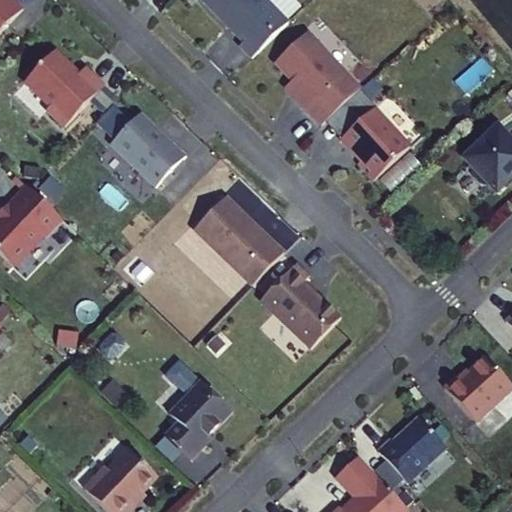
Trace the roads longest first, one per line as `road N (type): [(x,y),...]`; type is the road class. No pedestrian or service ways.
road 1 (residential): [(95,0),(419,316)]
road 2 (residential): [(419,316),(216,511)]
road 3 (residential): [(511,229),(419,316)]
